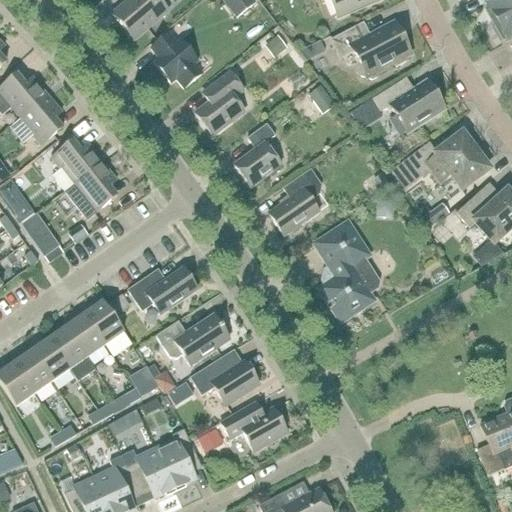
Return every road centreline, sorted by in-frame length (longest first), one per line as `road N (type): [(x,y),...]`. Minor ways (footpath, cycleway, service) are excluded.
road 1 (residential): [(350,438),(197,195)]
road 2 (residential): [(197,195),(36,0)]
road 3 (residential): [(0,331),(197,195)]
road 4 (residential): [(198,511),(350,438)]
road 5 (residential): [(427,0),(511,136)]
